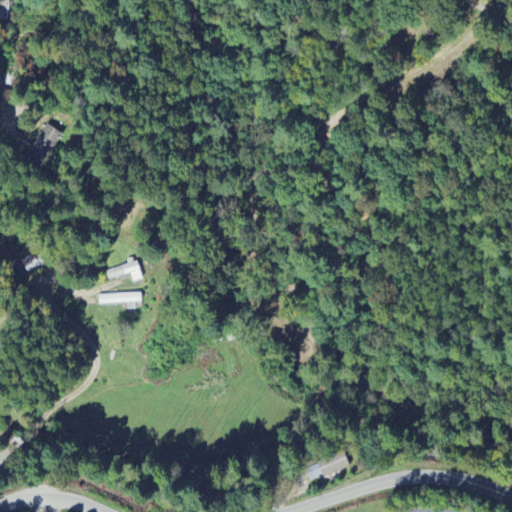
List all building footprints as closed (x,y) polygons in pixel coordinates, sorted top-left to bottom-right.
[(41,168),(63,136),(48,125),(25,157),(41,168)] [(42,265),(35,254),(21,264),(29,274),(42,265)] [(133,284),(143,281),(138,263),(107,272),(109,281),(130,275),(133,284)] [(127,304),(128,311),(136,310),(135,303),(141,303),(141,295),(100,297),(101,305),(127,304)] [(351,469),(345,452),(317,462),(323,479),(351,469)]
